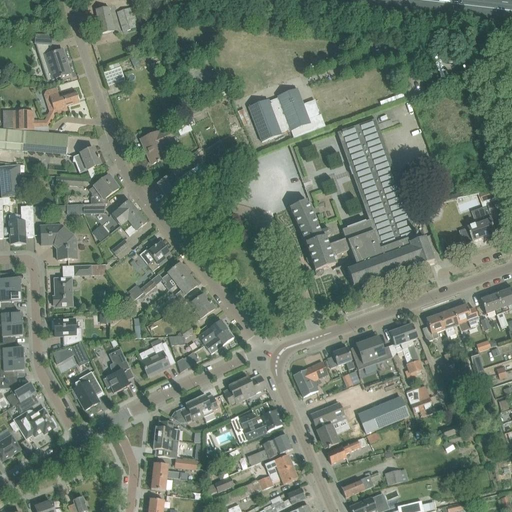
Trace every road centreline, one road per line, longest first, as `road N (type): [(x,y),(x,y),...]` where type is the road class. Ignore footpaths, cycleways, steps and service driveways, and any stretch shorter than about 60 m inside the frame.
road 1 (residential): [(174,235),(123,169),(69,8)]
road 2 (residential): [(316,337),(291,261),(254,219),(198,215),(174,235)]
road 3 (residential): [(0,260),(32,266),(39,368),(79,440)]
road 4 (residential): [(113,421),(244,359),(277,357)]
road 5 (tertiary): [(332,511),(276,375),(277,357)]
road 6 (residential): [(277,357),(174,235)]
road 7 (tertiary): [(316,337),(448,290)]
